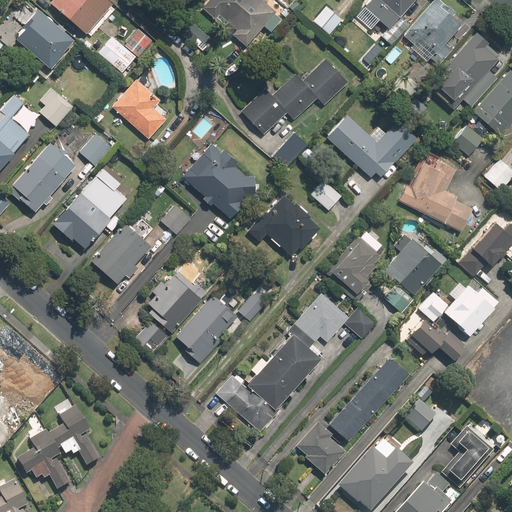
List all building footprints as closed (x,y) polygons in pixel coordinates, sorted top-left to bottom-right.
[(53,0),(49,6),(85,35),(111,2),(108,0),(53,0)] [(263,26),(269,31),(280,19),(275,14),(277,11),(264,0),(205,0),(200,6),(243,47),(263,26)] [(398,17),(413,0),(369,0),(364,6),(385,26),(378,34),(391,45),(408,26),(398,17)] [(445,6),(438,0),(431,0),(406,29),(407,30),(403,35),(403,36),(401,39),(425,61),(428,58),(437,65),(452,49),(444,42),(460,24),(450,16),(454,11),(446,5),(445,6)] [(340,17),(326,7),(313,24),(328,34),(340,17)] [(75,43),(37,9),(12,36),(51,71),(75,43)] [(213,43),(188,20),(179,30),(203,53),(213,43)] [(156,41),(136,27),(124,45),(143,59),(156,41)] [(497,59),(483,47),(487,43),(475,32),(425,86),(451,109),(497,59)] [(132,55),(109,38),(97,54),(121,71),(132,55)] [(265,94),(242,114),(262,136),(287,114),(292,120),(318,97),(323,103),(347,82),(325,56),(299,79),(295,76),(269,98),(265,94)] [(71,84),(55,70),(49,78),(65,92),(71,84)] [(511,74),(508,71),(472,111),(499,135),(511,119),(511,74)] [(169,111),(135,81),(112,107),(146,137),(169,111)] [(49,87),(38,102),(43,106),(37,113),(55,126),(72,104),(49,87)] [(0,107),(0,166),(27,133),(11,120),(26,102),(13,92),(0,107)] [(325,135),(370,177),(374,173),(379,177),(418,135),(398,117),(376,141),(345,113),(325,135)] [(306,144),(284,122),(259,147),(281,169),(306,144)] [(467,125),(452,142),(468,157),(484,140),(467,125)] [(110,144),(97,133),(79,156),(92,166),(110,144)] [(73,165),(45,139),(4,184),(31,210),(73,165)] [(228,219),(259,186),(246,174),(243,178),(231,166),(234,162),(214,143),(182,176),(203,195),(200,198),(210,207),(212,205),(228,219)] [(445,186),(455,166),(422,150),(396,200),(459,232),(471,209),(453,199),(456,192),(445,186)] [(511,174),(511,167),(498,157),(482,177),(500,190),(511,174)] [(109,231),(120,220),(113,214),(126,200),(113,188),(117,183),(100,168),(51,222),(82,249),(103,226),(109,231)] [(336,193),(323,180),(310,194),(323,206),(336,193)] [(0,195),(0,212),(8,202),(0,195)] [(317,225),(282,195),(269,207),(267,205),(246,229),(260,241),(266,233),(291,255),(317,225)] [(190,218),(174,202),(157,218),(174,235),(190,218)] [(130,229),(122,222),(89,261),(117,284),(123,275),(127,278),(136,267),(133,264),(149,244),(143,239),(151,229),(138,218),(130,229)] [(489,267),(511,240),(511,224),(509,221),(501,229),(492,220),(457,259),(475,275),(485,263),(489,267)] [(409,296),(411,294),(444,257),(410,227),(393,246),(398,251),(381,271),(409,296)] [(363,249),(355,241),(329,272),(359,298),(370,285),(363,279),(375,265),(372,263),(379,255),(367,245),(363,249)] [(511,257),(499,269),(511,282),(511,257)] [(163,284),(159,280),(150,291),(154,294),(146,302),(151,307),(146,313),(169,333),(205,293),(195,284),(200,278),(182,263),(163,284)] [(453,299),(442,312),(467,335),(498,300),(475,280),(469,287),(466,284),(463,287),(457,282),(447,294),(453,299)] [(392,285),(381,297),(399,314),(410,302),(392,285)] [(446,305),(432,291),(417,307),(431,321),(446,305)] [(348,316),(320,292),(286,330),(289,333),(265,361),(261,358),(250,370),(254,374),(244,386),(240,382),(242,380),(233,372),(215,392),(259,432),(279,410),(275,407),(319,358),(308,348),(319,336),(325,341),(348,316)] [(264,304),(251,292),(235,310),(248,321),(264,304)] [(235,316),(210,295),(174,337),(191,352),(189,354),(199,363),(231,327),(228,324),(235,316)] [(374,322),(357,308),(343,324),(361,338),(374,322)] [(422,319),(409,334),(429,352),(435,345),(451,359),(465,344),(446,328),(439,335),(422,319)] [(166,335),(150,320),(133,339),(150,354),(166,335)] [(408,370),(386,351),(326,422),(349,441),(408,370)] [(436,414),(417,400),(403,419),(421,433),(436,414)] [(33,478),(45,472),(54,491),(68,484),(55,457),(63,453),(64,456),(76,449),(86,468),(98,462),(85,436),(91,433),(78,408),(59,417),(64,425),(48,433),(46,429),(28,439),(32,448),(14,457),(22,473),(29,469),(33,478)] [(344,451),(326,435),(329,431),(316,420),(294,445),(304,454),(302,456),(324,475),(344,451)] [(461,489),(492,451),(466,426),(450,445),(458,453),(442,473),(461,489)] [(370,449),(336,487),(365,511),(369,511),(408,469),(391,452),(383,461),(370,449)] [(0,511),(22,511),(21,509),(27,506),(14,481),(0,487),(0,498),(0,511)] [(421,483),(394,511),(443,511),(448,507),(421,483)]
